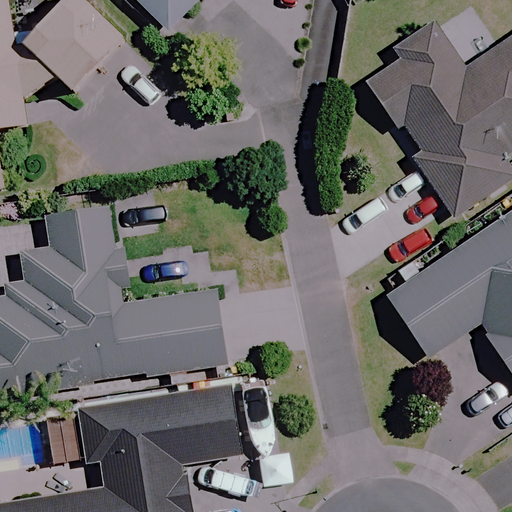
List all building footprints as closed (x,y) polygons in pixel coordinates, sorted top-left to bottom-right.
[(0,0),(0,189),(3,188),(0,176),(0,134),(26,128),(18,102),(64,89),(72,97),(120,47),(71,0),(69,0),(26,45),(17,47),(3,0),(0,0)] [(128,0),(165,37),(199,2),(196,0),(128,0)] [(511,36),(494,48),(467,6),(431,30),(396,52),(402,62),(364,87),(452,222),(511,182),(511,175),(502,161),(511,154),(511,36)] [(127,309),(119,251),(112,252),(107,213),(46,222),(51,253),(23,257),(27,288),(7,291),(8,300),(0,300),(0,394),(64,386),(65,392),(219,371),(209,298),(127,309)] [(511,383),(511,215),(385,301),(427,363),(476,330),(511,383)] [(76,415),(85,468),(92,467),(96,493),(76,496),(0,507),(0,511),(189,511),(183,470),(236,462),(225,392),(76,415)]
